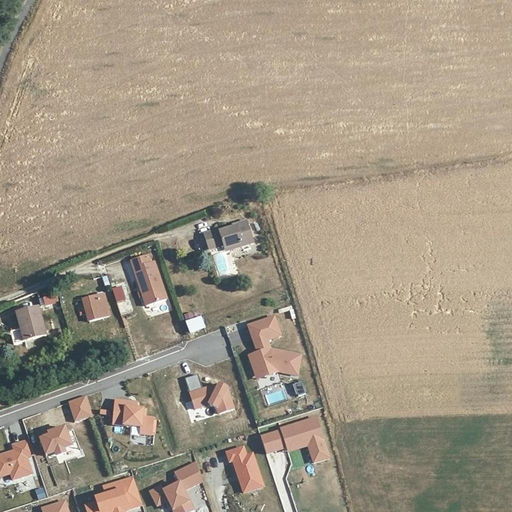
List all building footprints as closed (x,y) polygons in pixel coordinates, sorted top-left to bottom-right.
[(225,251),(254,241),(247,219),(237,222),(237,226),(220,231),(219,229),(204,233),(209,249),(223,244),(225,251)] [(151,255),(134,260),(146,306),(167,300),(156,262),(153,263),(151,255)] [(84,295),(89,319),(109,315),(105,292),(84,295)] [(39,299),(41,307),(58,303),(56,294),(39,299)] [(9,331),(11,344),(44,336),(38,307),(17,312),(20,329),(9,331)] [(190,332),(205,330),(203,317),(188,319),(190,332)] [(258,354),(250,357),(258,380),(279,372),(297,376),(301,356),(270,350),(267,340),(281,336),(274,317),(249,327),(258,354)] [(180,380),(195,375),(190,360),(175,365),(180,380)] [(198,376),(187,379),(197,410),(212,405),(217,408),(219,414),(236,408),(228,388),(220,382),(202,388),(198,376)] [(286,398),(305,396),(303,383),(285,385),(286,398)] [(281,392),(267,396),(270,404),(284,400),(281,392)] [(75,422),(93,417),(87,396),(69,401),(75,422)] [(138,402),(115,400),(113,426),(141,429),(141,436),(153,437),(155,418),(144,417),(145,408),(138,408),(138,402)] [(283,431),(262,437),(267,454),(288,447),(290,452),(309,446),(314,463),(330,459),(317,418),(283,429),(283,431)] [(50,436),(40,440),(46,456),(55,452),(57,457),(66,454),(65,450),(73,447),(66,426),(48,432),(50,436)] [(14,451),(0,455),(0,478),(11,475),(13,481),(33,475),(27,458),(35,456),(30,440),(12,445),(14,451)] [(244,447),(226,453),(230,464),(233,463),(244,494),(264,486),(253,454),(247,456),(244,447)] [(162,487),(150,493),(157,507),(168,502),(173,511),(194,511),(195,511),(186,492),(203,483),(197,462),(176,472),(181,482),(164,491),(162,487)] [(97,503),(86,506),(88,511),(126,511),(127,511),(143,506),(133,477),(104,487),(106,495),(95,498),(97,503)] [(38,499),(47,497),(45,488),(36,490),(38,499)] [(69,511),(66,501),(42,509),(42,511),(69,511)]
